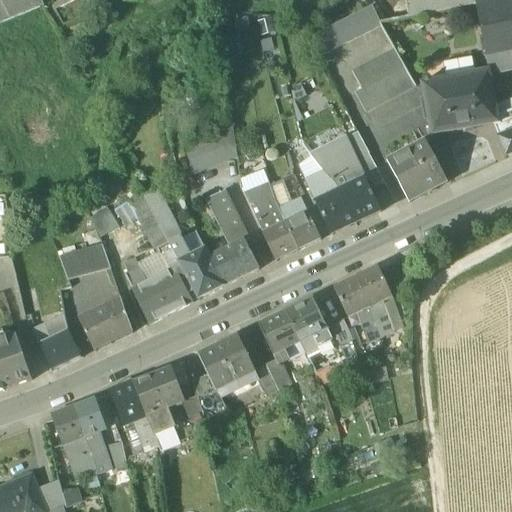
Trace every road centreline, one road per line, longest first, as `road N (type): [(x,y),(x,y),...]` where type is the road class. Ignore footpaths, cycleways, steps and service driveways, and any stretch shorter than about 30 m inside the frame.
road 1 (tertiary): [(0,414),(511,185)]
road 2 (track): [(433,511),(419,309),(437,284),(511,241)]
